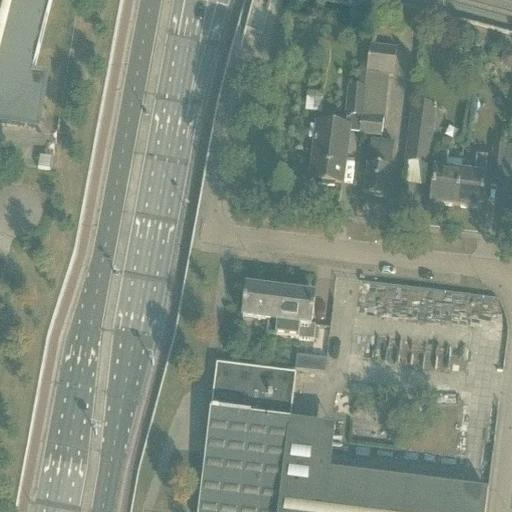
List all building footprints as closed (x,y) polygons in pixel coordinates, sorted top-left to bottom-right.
[(31,83),(51,0),(0,0),(0,124),(35,130),(42,84),(31,83)] [(310,5),(305,10),(305,16),(308,21),(314,22),(320,20),(323,14),(321,8),(316,4),(310,5)] [(368,49),(365,78),(385,80),(391,81),(394,52),(368,49)] [(343,120),(359,122),(363,90),(347,88),(343,120)] [(322,97),(307,95),(305,115),(320,116),(322,97)] [(427,170),(435,110),(410,107),(402,167),(427,170)] [(359,122),(357,139),(378,141),(380,124),(359,122)] [(317,126),(317,129),(310,128),(309,141),(315,142),(314,145),(315,145),(310,182),(317,183),(317,187),(334,189),(335,185),(342,186),(348,130),(317,126)] [(371,141),(363,197),(386,200),(389,183),(386,182),(387,171),(390,172),(393,144),(371,141)] [(504,150),(491,149),(486,184),(500,186),(504,150)] [(500,186),(499,194),(511,195),(511,151),(504,150),(500,186)] [(437,153),(431,205),(456,209),(460,176),(445,174),(447,154),(437,153)] [(456,209),(481,212),(487,159),(476,158),(474,178),(460,176),(456,209)] [(275,339),(280,295),(260,292),(261,289),(250,287),(249,291),(245,291),(245,290),(244,290),(242,304),(241,303),(241,308),(242,308),(240,322),(241,322),(242,321),(266,324),(264,337),(275,339)] [(310,328),(311,318),(313,318),(313,313),(312,313),(314,299),(308,299),(309,295),(298,294),(298,297),(280,295),(275,339),(313,343),(315,329),(310,328)] [(485,511),(488,495),(284,470),(296,377),(217,368),(198,511),(485,511)]
